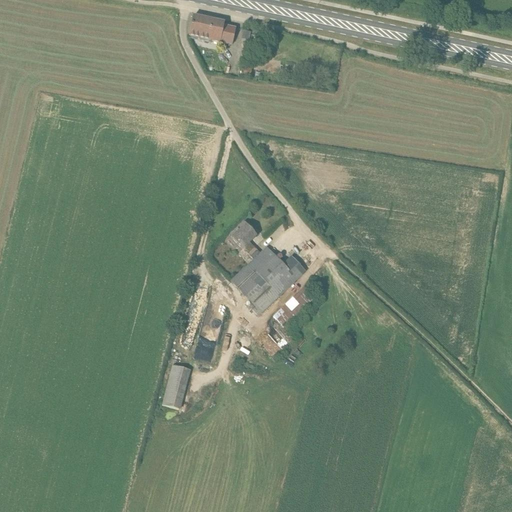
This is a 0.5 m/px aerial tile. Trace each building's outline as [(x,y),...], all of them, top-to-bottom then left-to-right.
[(223,27),(224,24),(193,17),(188,37),(232,46),(235,30),(223,27)] [(242,35),(240,44),(248,45),(249,36),(242,35)] [(252,70),(245,68),(243,77),(250,78),(252,70)] [(292,263),(285,269),(266,249),(260,254),(249,243),(255,237),(243,225),(230,237),(242,250),(237,254),(244,261),(241,264),(245,269),(230,282),(261,315),(296,281),(303,275),(292,263)] [(303,288),(273,317),(283,329),(314,299),(303,288)] [(180,411),(190,372),(172,367),(162,406),(180,411)]
